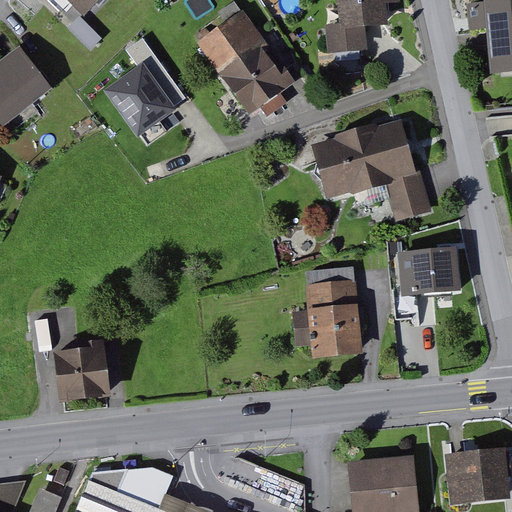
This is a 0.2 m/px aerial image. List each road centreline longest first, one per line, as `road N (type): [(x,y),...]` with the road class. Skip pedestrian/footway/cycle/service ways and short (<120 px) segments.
road 1 (tertiary): [(511,393),(0,445)]
road 2 (residential): [(435,0),(511,352)]
